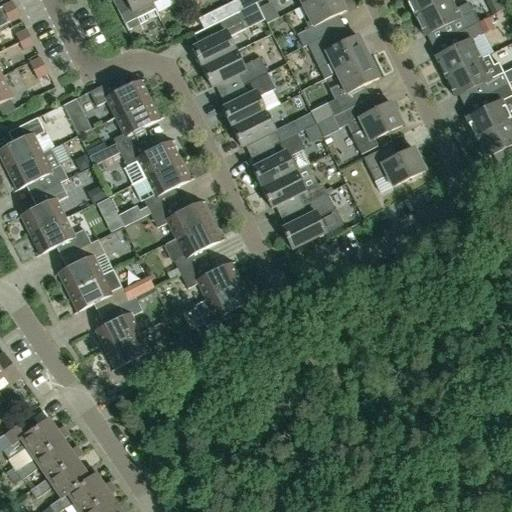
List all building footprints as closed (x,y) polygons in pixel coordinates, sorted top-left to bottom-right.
[(152,5),(150,0),(112,0),(120,16),(121,16),(129,31),(130,31),(129,31),(140,25),(138,23),(157,14),(152,5)] [(308,46),(345,28),(339,16),(346,12),(339,0),(316,0),(303,7),(308,17),(303,19),(309,30),(297,36),(303,49),(308,46)] [(406,0),(415,17),(448,0),(406,0)] [(456,35),(478,24),(468,3),(456,10),(450,0),(448,0),(415,17),(425,37),(450,24),(456,35)] [(9,24),(20,19),(12,1),(0,7),(9,24)] [(202,69),(235,52),(229,39),(246,31),(237,14),(213,26),(218,36),(192,49),(202,69)] [(481,60),(471,41),(484,35),(478,24),(456,35),(461,46),(435,58),(445,78),(481,60)] [(324,80),(336,74),(368,58),(358,37),(351,40),(345,28),(308,46),(313,59),(324,80)] [(31,40),(26,29),(14,35),(15,36),(18,44),(19,46),(31,40)] [(19,46),(23,52),(35,47),(31,40),(19,46)] [(243,87),(267,74),(260,59),(243,67),(235,52),(202,69),(212,89),(238,76),(243,87)] [(486,96),(509,85),(498,64),(493,67),(488,56),(481,60),(445,78),(455,98),(481,85),(486,96)] [(32,71),(33,71),(44,65),(40,57),(28,63),(32,71)] [(334,117),(378,95),(378,94),(370,99),(364,87),(379,80),(368,58),(336,74),(341,85),(329,90),(334,101),(328,104),(334,117)] [(44,65),(33,71),(37,80),(48,75),(44,65)] [(232,130),(265,113),(258,98),(275,90),(267,74),(243,87),(248,97),(222,110),(232,130)] [(115,119),(150,101),(141,82),(124,90),(119,79),(90,93),(97,107),(107,102),(115,119)] [(5,83),(0,85),(0,105),(13,99),(5,83)] [(476,139),(511,121),(511,91),(509,85),(486,96),(491,107),(466,119),(476,139)] [(282,95),(266,101),(272,115),(287,108),(282,95)] [(378,95),(334,117),(332,118),(338,131),(347,126),(361,156),(378,148),(374,141),(402,127),(391,104),(384,107),(378,95)] [(120,154),(150,140),(144,129),(160,121),(150,101),(115,119),(123,135),(113,140),(120,154)] [(273,147),(280,143),(265,113),(232,130),(242,149),(268,136),(273,147)] [(43,155),(42,155),(34,138),(45,133),(37,119),(8,134),(14,145),(0,151),(0,158),(7,172),(43,155)] [(511,121),(476,139),(485,159),(511,147),(511,148),(511,121)] [(295,173),(288,158),(305,150),(297,134),(280,143),(273,147),(278,157),(252,170),(262,190),(295,173)] [(133,186),(181,162),(171,142),(155,150),(150,140),(120,154),(127,168),(124,170),(133,186)] [(398,157),(392,145),(385,148),(385,149),(363,159),(375,183),(387,177),(392,188),(425,172),(414,150),(398,157)] [(31,198),(61,184),(68,180),(61,166),(60,167),(51,150),(42,155),(43,155),(7,172),(17,192),(26,188),(31,198)] [(150,215),(180,200),(175,190),(191,182),(181,162),(133,186),(141,203),(143,201),(150,215)] [(303,207),(327,195),(321,183),(317,185),(308,166),(295,173),(262,190),(271,210),(297,197),(303,207)] [(30,237),(66,219),(57,203),(68,198),(61,184),(31,198),(37,209),(21,218),(30,237)] [(327,195),(303,207),(308,217),(282,230),(292,251),(325,234),(318,219),(335,211),(327,195)] [(97,206),(111,233),(122,228),(108,200),(97,206)] [(165,246),(211,223),(201,203),(185,211),(180,200),(150,215),(157,229),(167,224),(175,240),(165,245),(165,246)] [(62,259),(98,241),(99,241),(93,229),(85,233),(84,231),(74,236),(66,219),(30,237),(40,256),(56,248),(62,259)] [(181,276),(210,262),(205,251),(221,242),(211,223),(165,246),(174,262),(181,276)] [(68,294),(113,272),(98,241),(62,259),(67,270),(58,275),(68,294)] [(206,302),(242,284),(232,264),(216,272),(210,262),(181,276),(188,290),(198,285),(206,302)] [(99,317),(128,302),(113,272),(68,294),(77,314),(93,306),(99,317)] [(242,284),(206,302),(214,318),(204,323),(215,344),(244,330),(240,322),(224,331),(219,320),(251,303),(242,284)] [(128,302),(99,317),(104,328),(95,332),(105,352),(140,334),(132,318),(142,313),(139,306),(157,297),(154,290),(135,299),(128,302)] [(140,334),(105,352),(115,371),(131,363),(137,374),(166,360),(159,346),(149,351),(140,334)] [(0,405),(5,402),(0,395),(0,380),(4,378),(10,386),(21,379),(4,354),(0,356),(0,405)] [(63,440),(70,436),(64,427),(57,432),(49,420),(36,429),(29,419),(4,436),(11,446),(3,452),(9,461),(26,449),(34,461),(63,440)] [(71,451),(63,440),(34,461),(17,472),(23,481),(39,469),(47,480),(77,460),(83,456),(77,447),(71,451)] [(61,500),(96,475),(91,467),(85,471),(77,460),(47,480),(31,492),(36,500),(53,489),(61,500)] [(77,511),(86,511),(110,495),(117,491),(111,483),(104,487),(96,475),(61,500),(50,507),(52,511),(61,511),(73,504),(77,511)] [(110,495),(86,511),(128,511),(130,511),(124,502),(118,507),(110,495)]
